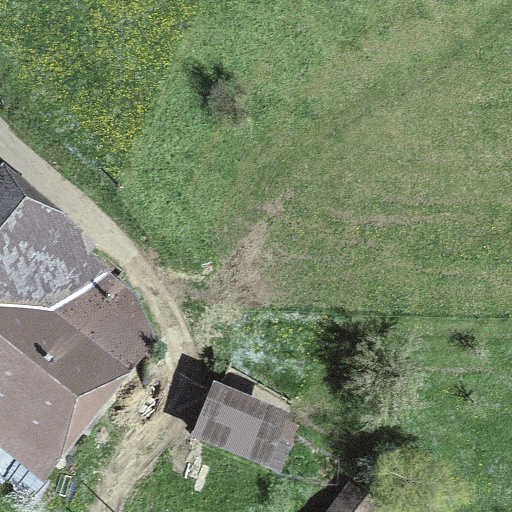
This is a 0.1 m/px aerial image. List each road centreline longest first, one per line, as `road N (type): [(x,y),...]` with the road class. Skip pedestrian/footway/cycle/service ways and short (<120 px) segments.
road 1 (track): [(98,511),(106,467),(165,381),(162,327),(146,280)]
road 2 (unclassified): [(146,280),(81,206),(0,137)]
